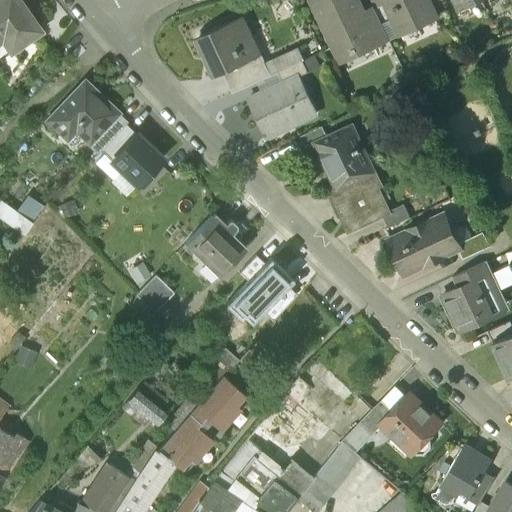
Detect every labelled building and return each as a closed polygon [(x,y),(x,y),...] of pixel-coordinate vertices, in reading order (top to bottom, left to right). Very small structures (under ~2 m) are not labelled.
[(18,0),(0,0),(0,41),(3,39),(12,51),(40,31),(18,0)] [(356,0),(316,0),(313,2),(338,56),(374,40),(375,39),(362,12),(356,0)] [(382,0),(369,0),(372,7),(373,8),(374,10),(385,5),(382,0)] [(435,17),(426,0),(382,0),(385,5),(399,34),(435,17)] [(373,8),(372,7),(362,12),(375,39),(374,40),(377,47),(389,41),(374,10),(373,8)] [(242,15),(200,36),(218,74),(232,68),(236,77),(265,64),(242,15)] [(302,60),(277,72),(282,82),(299,75),(299,76),(308,72),(302,60)] [(265,64),(236,77),(241,88),(270,75),(265,64)] [(282,82),(248,99),(265,137),(317,113),(299,76),(299,75),(282,82)] [(119,113),(84,80),(46,120),(63,136),(74,124),(91,140),(92,141),(118,113),(119,113)] [(118,113),(92,141),(91,140),(87,144),(97,153),(101,149),(124,124),(127,121),(118,113)] [(136,134),(124,124),(101,149),(112,159),(136,134)] [(372,168),(352,125),(327,136),(327,137),(315,143),(335,186),(372,168)] [(322,126),(300,136),(305,148),(315,143),(327,137),(327,136),(322,126)] [(167,159),(139,131),(136,134),(112,159),(109,162),(138,189),(167,159)] [(376,186),(380,184),(372,168),(335,186),(336,188),(330,191),(343,217),(348,214),(354,227),(382,214),(388,212),(376,186)] [(31,222),(0,199),(0,216),(23,234),(31,222)] [(388,212),(382,214),(388,227),(410,217),(404,204),(388,212)] [(225,222),(214,212),(184,243),(216,274),(219,274),(244,248),(244,245),(236,237),(241,232),(236,227),(236,224),(231,219),(227,219),(225,222)] [(442,215),(396,236),(402,250),(396,252),(405,272),(457,247),(456,244),(442,215)] [(483,231),(456,244),(457,247),(458,247),(463,258),(489,246),(483,231)] [(270,259),(225,303),(246,324),(261,309),(286,285),(291,280),(270,259)] [(486,260),(460,273),(465,284),(484,275),(485,276),(492,273),(492,272),(486,260)] [(511,272),(508,265),(492,272),(492,273),(485,276),(492,292),(511,282),(511,272)] [(155,274),(135,294),(154,312),(174,292),(155,274)] [(484,275),(465,284),(442,294),(459,330),(501,311),(492,292),(485,276),(484,275)] [(296,295),(286,285),(261,309),(271,319),(296,295)] [(511,325),(509,320),(487,331),(493,342),(511,332),(511,325)] [(18,331),(8,345),(14,350),(24,336),(18,331)] [(511,332),(493,342),(510,378),(511,376),(511,332)] [(21,345),(14,364),(30,369),(36,350),(21,345)] [(223,348),(194,382),(207,393),(222,375),(236,359),(223,348)] [(326,365),(316,373),(339,400),(349,391),(326,365)] [(207,393),(157,450),(180,468),(189,457),(193,461),(212,439),(196,425),(204,416),(220,430),(239,408),(235,404),(244,394),(222,375),(207,393)] [(139,388),(129,400),(158,424),(168,412),(139,388)] [(440,422),(409,393),(391,411),(380,423),(380,424),(410,453),(412,451),(415,454),(423,454),(430,447),(429,439),(426,436),(440,422)] [(380,400),(359,422),(371,433),(380,424),(380,423),(391,411),(380,400)] [(359,422),(341,440),(354,451),(371,433),(359,422)] [(12,435),(0,426),(0,474),(3,477),(26,439),(15,432),(12,435)] [(260,450),(245,438),(213,480),(228,490),(254,457),(260,450)] [(296,497),(295,498),(312,511),(315,511),(360,456),(354,451),(341,440),(311,478),(296,497)] [(486,467),(469,457),(471,452),(471,450),(469,448),(468,447),(466,446),(463,446),(461,447),(440,483),(458,493),(462,486),(472,492),(484,471),(486,467)] [(112,511),(139,471),(152,456),(142,448),(121,473),(127,478),(122,486),(104,511),(112,511)] [(311,478),(290,462),(285,468),(260,450),(254,457),(228,490),(250,504),(273,479),(296,497),(311,478)] [(139,471),(112,511),(140,511),(172,463),(156,452),(152,456),(139,471)] [(73,460),(56,480),(63,485),(70,476),(73,478),(82,467),(73,460)] [(489,474),(484,471),(472,492),(482,498),(494,478),(489,474)] [(102,473),(81,507),(85,509),(82,511),(104,511),(122,486),(102,473)] [(273,479),(250,504),(245,511),(284,511),(295,498),(296,497),(273,479)] [(228,490),(213,480),(207,487),(198,500),(210,507),(218,511),(245,511),(250,504),(228,490)] [(196,485),(177,511),(189,511),(198,500),(207,487),(200,481),(197,485),(196,485)] [(511,511),(511,484),(506,481),(490,507),(487,511),(511,511)] [(402,491),(379,511),(414,511),(421,507),(402,491)] [(49,511),(53,508),(39,500),(32,508),(38,511),(49,511)] [(207,511),(210,507),(198,500),(189,511),(207,511)] [(487,511),(490,507),(480,501),(473,511),(487,511)]
